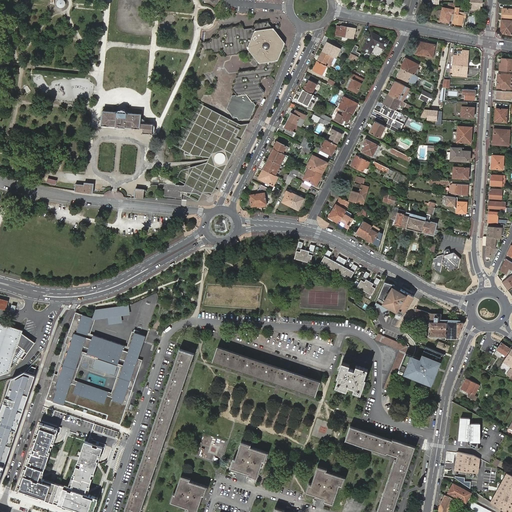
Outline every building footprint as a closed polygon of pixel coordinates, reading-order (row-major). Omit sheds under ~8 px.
[(221,0),(201,0),(203,4),(208,4),(214,9),(221,0)] [(470,0),(470,8),(479,9),(479,5),(481,5),(481,0),(470,0)] [(455,5),(455,3),(450,3),(449,9),(442,8),(442,10),(439,10),(438,10),(437,11),(436,12),(436,13),(436,14),(436,15),(436,16),(437,16),(437,17),(438,18),(440,18),(440,20),(448,22),(449,20),(452,21),(454,13),(455,5)] [(456,6),(455,5),(454,13),(454,14),(453,23),(462,25),(464,15),(458,14),(459,9),(459,6),(456,6)] [(511,20),(511,9),(502,8),(501,20),(511,20)] [(511,20),(501,20),(500,30),(503,33),(511,34),(511,20)] [(201,45),(201,46),(205,50),(211,50),(214,53),(220,52),(223,56),(239,54),(240,50),(249,49),(260,63),(257,71),(239,73),(232,89),(237,96),(231,97),(226,110),(233,118),(236,117),(239,120),(249,119),(253,109),(250,105),(251,102),(260,101),(263,92),(259,86),(262,77),(270,76),(280,52),(281,52),(283,47),(276,47),(271,40),(274,33),(274,32),(267,23),(254,24),(252,27),(254,29),(253,29),(253,30),(251,31),(250,29),(243,30),(241,26),(224,28),(224,30),(222,31),(221,29),(219,29),(217,35),(218,36),(218,38),(212,38),(211,39),(213,41),(212,42),(211,42),(208,42),(207,44),(205,44),(204,43),(203,41),(202,43),(202,42),(201,45)] [(348,37),(353,39),(353,33),(354,33),(355,29),(341,27),(337,27),(335,35),(343,37),(343,38),(343,39),(343,40),(344,40),(345,40),(346,40),(347,40),(348,39),(348,38),(348,37)] [(283,47),(284,44),(275,32),(275,33),(274,33),(271,40),(276,47),(283,47)] [(387,41),(371,33),(362,49),(369,53),(374,44),(383,49),(387,41)] [(334,58),(336,58),(340,49),(327,42),(322,52),(330,55),(334,58)] [(415,54),(431,57),(432,50),(434,51),(435,45),(421,42),(420,44),(417,43),(415,54)] [(358,57),(360,54),(355,52),(358,47),(354,46),(351,53),(358,57)] [(466,76),(466,67),(464,67),(464,61),(467,61),(467,51),(461,50),(461,56),(459,56),(460,51),(456,51),(456,53),(453,53),(453,56),(452,56),(452,69),(452,70),(452,73),(452,75),(466,76)] [(326,66),(329,67),(330,65),(334,58),(330,55),(322,52),(317,61),(326,66)] [(355,62),(358,57),(351,53),(348,58),(355,62)] [(411,73),(413,74),(418,65),(407,59),(406,61),(404,60),(400,68),(411,73)] [(499,66),(499,71),(511,71),(511,59),(501,59),(500,66),(499,66)] [(326,66),(317,61),(313,70),(322,75),(326,66)] [(411,73),(400,68),(396,76),(407,82),(411,73)] [(352,80),(348,88),(356,93),(363,80),(352,74),(350,79),(352,80)] [(511,89),(511,74),(497,74),(496,88),(511,89)] [(306,83),(303,90),(311,94),(316,84),(309,80),(307,84),(306,83)] [(392,86),(388,94),(400,100),(402,102),(409,88),(396,81),(393,86),(392,86)] [(449,88),(448,96),(457,96),(458,89),(449,88)] [(475,90),(462,89),(461,94),(464,95),(463,99),(472,100),(473,95),(475,95),(475,90)] [(312,103),(315,96),(311,94),(303,90),(298,101),(311,107),(313,103),(312,103)] [(421,94),(429,98),(431,99),(432,95),(423,91),(421,94)] [(511,92),(496,91),(495,99),(508,100),(508,97),(511,97),(511,92)] [(400,100),(388,94),(383,104),(395,110),(398,104),(400,100)] [(419,99),(426,103),(429,98),(421,94),(419,99)] [(339,109),(352,115),(357,104),(344,98),(341,104),(340,103),(337,107),(339,109)] [(409,109),(411,106),(402,102),(400,100),(398,104),(404,107),(404,106),(409,109)] [(396,120),(400,112),(395,110),(383,104),(379,112),(384,115),(383,116),(388,119),(386,123),(388,123),(399,129),(401,130),(404,124),(396,120)] [(238,126),(240,125),(203,107),(181,151),(186,154),(187,144),(202,116),(203,116),(204,117),(205,116),(206,116),(207,116),(208,116),(209,115),(209,114),(210,113),(238,127),(238,126)] [(349,120),(352,115),(339,109),(337,107),(335,112),(337,113),(334,119),(344,124),(346,121),(346,122),(348,120),(349,120)] [(460,117),(473,118),(474,108),(461,107),(460,117)] [(141,114),(126,112),(126,111),(125,110),(124,109),(123,109),(122,108),(121,108),(120,108),(119,109),(118,109),(118,110),(117,110),(117,111),(117,112),(102,110),(101,126),(109,127),(109,126),(115,127),(120,127),(125,128),(125,127),(131,128),(139,129),(139,128),(143,128),(142,133),(152,134),(153,134),(153,133),(154,133),(154,132),(155,127),(155,126),(154,126),(154,125),(154,124),(153,124),(140,123),(141,114)] [(506,123),(507,109),(495,109),(494,122),(506,123)] [(298,126),(301,127),(304,119),(302,118),(303,115),(295,111),(294,114),(293,114),(292,116),(290,115),(288,120),(298,126)] [(436,120),(436,112),(424,111),(421,117),(427,118),(427,120),(436,120)] [(233,157),(249,126),(243,125),(242,127),(238,126),(238,127),(210,113),(209,114),(209,115),(208,116),(207,116),(206,116),(205,116),(204,117),(203,116),(202,116),(187,144),(186,154),(186,157),(212,162),(212,163),(213,165),(191,171),(190,179),(189,191),(183,190),(184,188),(164,186),(163,201),(182,202),(183,194),(202,196),(203,195),(214,196),(225,173),(221,171),(222,169),(224,169),(225,168),(226,167),(227,166),(228,165),(229,164),(229,163),(229,162),(229,161),(229,160),(229,158),(228,157),(229,155),(233,157)] [(311,120),(318,123),(318,122),(320,118),(313,114),(311,120)] [(402,131),(409,117),(408,117),(401,130),(402,131)] [(320,118),(318,122),(328,127),(330,123),(329,122),(320,118)] [(298,126),(288,120),(284,128),(286,129),(285,132),(293,137),(294,135),(295,136),(296,133),(294,133),(298,126)] [(380,139),(386,127),(375,122),(369,133),(380,139)] [(399,129),(388,123),(386,127),(397,133),(399,129)] [(456,142),(470,143),(471,127),(457,126),(457,141),(456,142)] [(328,141),(337,145),(342,134),(331,129),(329,133),(331,134),(328,141)] [(498,141),(498,145),(508,146),(509,130),(494,129),(493,140),(498,141)] [(301,146),(303,147),(305,148),(305,147),(309,140),(305,138),(301,146)] [(331,155),(337,145),(328,141),(326,139),(320,150),(331,155)] [(372,157),(378,146),(366,139),(363,144),(365,146),(362,152),(372,157)] [(277,142),(273,149),(285,155),(289,148),(277,142)] [(381,147),(378,146),(372,157),(375,158),(381,147)] [(451,147),(451,161),(469,162),(470,151),(461,147),(451,147)] [(402,153),(392,148),(390,152),(400,157),(402,153)] [(285,155),(273,149),(268,159),(280,165),(285,155)] [(311,169),(322,174),(326,165),(322,162),(323,160),(312,155),(307,167),(308,167),(311,169)] [(503,169),(504,156),(492,155),(491,169),(503,169)] [(363,167),(365,167),(368,161),(357,156),(351,166),(361,171),(363,167)] [(280,165),(268,159),(263,169),(275,175),(280,165)] [(392,170),(374,162),(372,166),(389,175),(392,170)] [(292,178),(294,179),(299,170),(293,167),(289,176),(288,176),(292,178)] [(311,169),(308,167),(302,178),(306,180),(311,169)] [(455,173),(455,178),(468,179),(469,168),(453,167),(452,173),(455,173)] [(275,175),(263,169),(258,178),(273,186),(277,177),(275,175)] [(316,185),(322,174),(311,169),(306,180),(316,185)] [(504,187),(504,184),(502,184),(502,178),(505,178),(505,176),(490,175),(490,186),(504,187)] [(356,176),(354,183),(363,185),(364,179),(356,176)] [(74,191),(92,194),(93,184),(84,183),(84,185),(75,184),(74,191)] [(363,185),(354,183),(350,200),(356,203),(356,205),(362,207),(362,204),(363,205),(368,187),(363,185)] [(450,193),(467,195),(468,186),(450,184),(450,193)] [(134,198),(143,198),(144,189),(135,188),(134,198)] [(489,200),(501,200),(502,190),(490,189),(489,200)] [(282,202),(290,206),(296,195),(294,194),(292,193),(291,194),(286,191),(284,195),(285,196),(282,202)] [(251,207),(266,205),(264,194),(264,193),(258,194),(250,195),(251,207)] [(296,195),(290,206),(298,210),(304,199),(296,195)] [(457,207),(457,198),(447,196),(446,205),(455,205),(457,207)] [(328,217),(339,223),(344,214),(346,210),(340,207),(341,205),(347,209),(350,203),(340,198),(328,217)] [(456,213),(466,214),(467,201),(457,198),(457,207),(456,213)] [(433,208),(429,206),(425,218),(423,226),(435,230),(438,223),(431,221),(430,222),(428,222),(430,216),(431,216),(434,208),(433,208)] [(355,215),(359,217),(364,209),(360,207),(355,215)] [(393,224),(400,226),(404,215),(404,214),(393,211),(391,219),(395,220),(393,224)] [(505,225),(506,225),(506,221),(497,220),(498,212),(488,212),(488,223),(497,224),(503,225),(505,225)] [(344,214),(339,223),(347,228),(352,219),(344,214)] [(404,215),(400,226),(411,229),(416,215),(410,214),(409,217),(404,215)] [(416,215),(411,229),(421,232),(423,226),(425,218),(416,215)] [(116,242),(123,237),(111,220),(103,225),(116,242)] [(356,233),(364,238),(370,228),(371,226),(363,221),(356,233)] [(423,226),(421,232),(433,236),(434,235),(435,235),(437,230),(435,230),(423,226)] [(503,233),(503,228),(487,227),(487,236),(498,236),(500,236),(501,236),(501,233),(503,233)] [(370,228),(364,238),(372,243),(378,233),(370,228)] [(496,245),(500,236),(498,236),(487,236),(484,260),(488,261),(495,248),(495,245),(496,245)] [(310,263),(315,246),(311,244),(309,251),(301,249),(303,242),(299,241),(294,258),(310,263)] [(343,266),(346,260),(339,256),(336,262),(328,258),(331,252),(328,250),(321,263),(350,279),(357,266),(353,264),(350,270),(343,266)] [(444,255),(442,264),(449,270),(458,268),(460,259),(453,252),(444,255)] [(440,273),(442,264),(436,258),(433,267),(440,273)] [(511,261),(507,258),(501,270),(507,273),(509,268),(511,269),(511,261)] [(371,295),(380,280),(376,278),(373,283),(366,279),(370,274),(366,271),(357,287),(371,295)] [(511,276),(511,275),(502,283),(507,289),(511,285),(511,276)] [(384,304),(404,315),(415,297),(395,285),(386,283),(379,298),(385,302),(384,304)] [(9,300),(0,297),(0,307),(7,309),(9,300)] [(131,315),(130,305),(96,309),(93,318),(96,319),(108,317),(109,324),(123,323),(122,316),(131,315)] [(458,338),(465,322),(460,321),(440,320),(440,319),(441,314),(431,313),(417,308),(416,320),(429,321),(428,336),(458,338)] [(133,332),(128,346),(91,334),(96,319),(93,318),(76,312),(66,343),(68,344),(58,374),(55,373),(46,399),(64,405),(66,401),(108,415),(106,420),(121,425),(143,360),(139,359),(146,336),(133,332)] [(0,374),(9,372),(26,350),(19,345),(24,330),(15,328),(0,322),(0,374)] [(386,388),(392,390),(400,372),(407,354),(409,347),(383,336),(377,332),(375,339),(400,350),(386,388)] [(447,351),(449,346),(438,342),(436,346),(447,351)] [(510,348),(501,342),(497,349),(505,355),(510,348)] [(511,346),(502,363),(511,368),(511,346)] [(232,352),(217,347),(212,360),(227,365),(228,363),(229,361),(233,362),(233,363),(240,366),(240,365),(244,366),(244,369),(251,371),(255,360),(247,357),(246,360),(231,355),(232,352)] [(434,386),(446,355),(428,348),(423,360),(407,354),(400,372),(434,386)] [(180,349),(176,361),(179,362),(174,377),(170,376),(168,384),(179,388),(182,380),(179,379),(180,375),(181,375),(183,368),(184,364),(187,365),(189,365),(193,354),(180,349)] [(14,377),(13,378),(0,415),(0,480),(44,351),(26,371),(14,377)] [(247,357),(232,352),(231,355),(246,360),(247,357)] [(262,362),(255,360),(251,371),(258,374),(262,362)] [(179,362),(176,361),(170,376),(174,377),(179,362)] [(315,395),(319,381),(305,376),(303,380),(299,378),(298,380),(292,378),(294,373),(286,370),(284,373),(269,368),(270,365),(262,362),(258,374),(266,376),(267,374),(271,375),(271,376),(278,378),(279,378),(282,379),(282,382),(296,386),(297,384),(301,386),(300,388),(300,390),(315,395)] [(336,383),(336,384),(339,385),(347,388),(348,385),(353,387),(352,390),(359,393),(361,386),(364,378),(365,374),(354,370),(348,368),(349,365),(343,362),(338,377),(336,383)] [(286,370),(270,365),(269,368),(284,373),(286,370)] [(356,365),(354,370),(365,374),(367,369),(356,365)] [(476,391),(479,385),(465,377),(460,388),(469,392),(467,396),(475,400),(479,393),(476,391)] [(179,388),(168,384),(165,391),(177,395),(179,388)] [(174,403),(177,395),(165,391),(163,398),(166,400),(161,416),(157,414),(155,422),(166,426),(169,418),(166,418),(168,413),(171,406),(170,406),(171,402),(174,403)] [(166,400),(163,398),(157,414),(161,416),(166,400)] [(169,418),(174,403),(171,402),(170,406),(171,406),(168,413),(166,418),(169,418)] [(78,428),(81,420),(70,417),(67,424),(78,428)] [(468,428),(469,425),(469,418),(460,417),(458,440),(467,441),(468,434),(469,434),(469,428),(468,428)] [(36,429),(38,429),(36,435),(34,435),(17,483),(20,484),(18,490),(30,494),(30,496),(37,499),(38,497),(44,499),(48,500),(48,502),(52,504),(53,502),(57,503),(61,505),(61,507),(73,511),(73,509),(80,511),(83,511),(92,511),(97,497),(88,494),(86,494),(88,486),(90,487),(93,478),(91,478),(93,473),(94,474),(103,448),(98,446),(98,448),(92,446),(93,444),(91,444),(93,439),(91,439),(91,437),(90,437),(88,442),(85,441),(74,474),(75,474),(71,488),(69,488),(68,489),(64,488),(65,486),(55,483),(55,485),(43,481),(44,479),(42,478),(40,478),(42,470),(44,471),(57,432),(60,433),(62,428),(59,427),(58,428),(39,422),(36,429)] [(166,426),(155,422),(153,429),(164,433),(166,426)] [(471,423),(471,425),(471,437),(480,437),(480,423),(471,423)] [(363,434),(364,431),(350,426),(345,439),(360,444),(361,440),(369,443),(371,437),(363,434)] [(145,452),(142,460),(154,464),(156,457),(154,455),(155,451),(156,451),(158,445),(157,444),(159,440),(161,441),(164,433),(153,429),(150,437),(153,438),(148,454),(145,452)] [(360,444),(394,456),(396,452),(380,447),(379,449),(371,446),(375,435),(364,431),(363,434),(371,437),(369,443),(361,440),(360,444)] [(382,441),(383,437),(375,435),(371,446),(379,449),(380,447),(396,452),(394,456),(396,456),(396,457),(398,458),(406,460),(408,456),(407,456),(410,448),(398,444),(398,446),(382,441)] [(150,437),(145,452),(148,454),(153,438),(150,437)] [(398,458),(396,465),(398,466),(400,462),(405,464),(404,468),(407,469),(415,448),(383,437),(382,441),(398,446),(398,444),(410,448),(407,456),(408,456),(406,460),(398,458)] [(241,440),(235,459),(233,458),(231,464),(230,468),(248,474),(247,476),(255,479),(257,479),(263,461),(265,462),(268,453),(268,451),(250,445),(251,444),(243,441),(241,440)] [(453,478),(455,453),(444,452),(442,477),(453,478)] [(474,454),(457,452),(454,470),(478,473),(480,458),(474,454)] [(495,457),(491,464),(496,467),(500,460),(495,457)] [(140,467),(152,471),(154,464),(142,460),(140,467)] [(396,465),(393,473),(405,477),(407,469),(404,468),(405,464),(400,462),(398,466),(396,465)] [(332,505),(339,486),(342,487),(345,479),(345,477),(326,471),(326,469),(318,466),(317,466),(311,484),(308,483),(306,488),(304,492),(323,499),(322,501),(331,504),(332,505)] [(141,503),(144,495),(141,494),(142,489),(143,489),(145,482),(146,478),(149,479),(152,471),(140,467),(137,475),(140,476),(135,492),(132,491),(129,498),(132,500),(129,511),(125,509),(124,511),(134,511),(136,508),(137,509),(139,502),(141,503)] [(511,511),(511,475),(506,472),(490,502),(505,511),(511,511)] [(391,479),(403,484),(405,477),(393,473),(391,479)] [(137,475),(132,491),(135,492),(140,476),(137,475)] [(208,486),(190,480),(191,479),(182,476),(181,475),(175,493),(173,493),(170,500),(170,502),(188,509),(187,510),(193,511),(197,511),(203,495),(205,496),(208,488),(208,486)] [(455,476),(454,479),(470,489),(471,482),(465,481),(465,477),(455,476)] [(382,504),(380,511),(382,511),(393,511),(395,507),(391,506),(396,490),(400,492),(403,484),(391,479),(388,487),(391,488),(389,493),(388,492),(386,499),(387,500),(385,504),(383,503),(382,504)] [(109,497),(112,485),(104,483),(101,495),(109,497)] [(471,493),(453,483),(448,493),(466,502),(471,493)] [(391,506),(395,507),(400,492),(396,490),(391,506)] [(453,499),(444,495),(439,506),(438,511),(444,511),(445,510),(448,511),(453,499)] [(492,511),(490,510),(473,501),(472,501),(469,507),(478,511),(492,511)]
